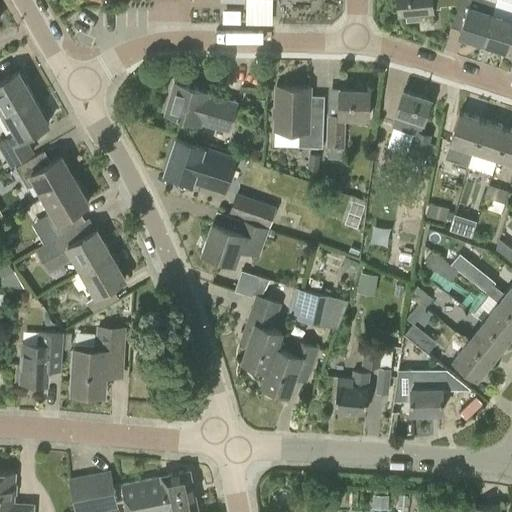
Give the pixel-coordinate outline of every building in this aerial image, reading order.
[(397,0),(399,16),(433,13),(433,9),(436,9),(436,0),(454,0),(455,0),(458,1),(459,1),(459,0),(397,0)] [(460,29),(458,35),(482,43),(491,14),(496,1),(492,0),(459,0),(459,1),(458,1),(450,25),(460,29)] [(511,20),(491,14),(482,43),(506,51),(511,31),(511,20)] [(33,96),(18,71),(0,81),(0,105),(4,113),(33,96)] [(174,81),(164,113),(229,131),(238,101),(210,93),(210,92),(174,81)] [(275,129),(274,145),(298,146),(322,147),(324,104),(309,104),(310,87),(276,85),(275,129)] [(368,116),(369,89),(329,87),(326,146),(345,147),(346,115),(368,116)] [(430,99),(402,91),(396,114),(391,126),(414,133),(407,153),(409,154),(403,171),(418,175),(423,158),(424,159),(432,134),(421,130),(423,122),(430,99)] [(33,96),(4,113),(15,131),(0,139),(0,148),(10,166),(35,152),(25,136),(48,122),(33,96)] [(249,110),(244,128),(257,132),(262,114),(249,110)] [(483,119),(458,111),(450,138),(445,151),(470,159),(473,149),(483,119)] [(473,149),(470,159),(469,161),(492,168),(496,157),(506,127),(483,119),(473,149)] [(511,128),(506,127),(496,157),(511,162),(511,128)] [(233,156),(176,137),(164,173),(215,190),(221,192),(233,156)] [(27,187),(36,182),(44,196),(75,178),(62,156),(51,162),(44,150),(15,167),(27,187)] [(307,168),(318,170),(320,154),(309,152),(307,168)] [(75,178),(44,196),(52,211),(44,216),(55,236),(84,219),(78,208),(89,201),(75,178)] [(508,190),(487,184),(484,195),(504,202),(508,190)] [(284,194),(274,224),(303,233),(312,202),(284,194)] [(244,196),(237,215),(269,226),(276,207),(244,196)] [(426,215),(446,219),(449,207),(429,203),(426,215)] [(452,228),(474,234),(479,217),(457,211),(452,228)] [(49,272),(76,256),(83,269),(111,253),(96,228),(89,217),(35,248),(49,272)] [(202,251),(227,260),(234,262),(239,248),(259,255),(269,227),(241,218),(237,230),(212,221),(202,251)] [(511,247),(499,238),(496,247),(511,260),(511,247)] [(112,286),(125,278),(111,253),(83,269),(97,293),(86,299),(94,311),(119,297),(112,286)] [(458,270),(456,268),(433,253),(426,263),(451,281),(458,270)] [(0,285),(23,286),(4,254),(0,256),(0,285)] [(471,280),(486,291),(493,281),(494,280),(480,268),(479,269),(471,279),(471,280)] [(251,293),(257,275),(241,270),(235,290),(250,295),(251,293)] [(372,290),(375,273),(359,271),(356,287),(372,290)] [(255,295),(238,343),(247,346),(242,360),(244,361),(252,363),(250,370),(256,377),(262,376),(263,374),(264,375),(265,375),(262,384),(263,384),(277,346),(276,346),(281,331),(272,328),(281,302),(261,295),(269,279),(257,275),(251,293),(255,295)] [(493,281),(486,291),(489,294),(498,301),(498,302),(511,312),(511,283),(505,293),(495,285),(496,283),(493,281)] [(419,302),(425,307),(432,299),(417,286),(410,294),(419,302)] [(289,307),(287,316),(337,328),(348,299),(304,289),(293,287),(289,307)] [(483,309),(477,316),(483,320),(508,340),(511,334),(511,312),(498,302),(498,301),(489,294),(479,306),(483,309)] [(413,323),(426,308),(425,307),(419,302),(406,318),(413,323)] [(468,339),(493,358),(508,340),(483,320),(468,339)] [(413,323),(404,334),(428,352),(436,341),(413,323)] [(126,326),(96,324),(95,349),(74,348),(72,381),(72,391),(104,393),(105,376),(123,377),(126,326)] [(20,380),(47,382),(47,368),(61,369),(63,331),(38,329),(37,344),(22,343),(20,377),(20,380)] [(452,359),(477,379),(493,358),(468,339),(452,359)] [(292,352),(277,346),(263,384),(264,384),(264,390),(273,393),(277,389),(289,393),(297,368),(309,372),(317,347),(296,340),(292,352)] [(364,342),(361,365),(390,368),(393,345),(364,342)] [(411,361),(412,387),(410,387),(411,412),(413,412),(413,416),(425,416),(425,411),(442,411),(442,387),(471,386),(437,360),(411,361)] [(334,408),(365,411),(368,380),(369,371),(353,369),(352,378),(338,376),(334,408)] [(192,511),(198,511),(189,469),(161,475),(123,482),(128,511),(192,511)] [(0,511),(34,511),(35,502),(13,501),(14,473),(0,471),(0,511)] [(113,484),(110,471),(69,479),(75,511),(101,511),(118,509),(113,484)] [(399,495),(398,511),(406,511),(408,495),(399,495)] [(373,496),(372,507),(388,508),(389,497),(373,496)]
